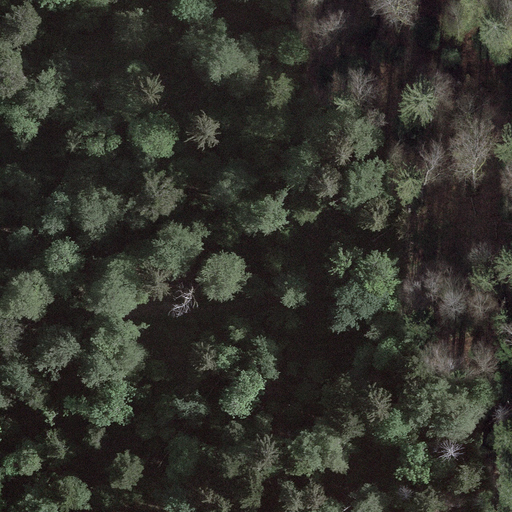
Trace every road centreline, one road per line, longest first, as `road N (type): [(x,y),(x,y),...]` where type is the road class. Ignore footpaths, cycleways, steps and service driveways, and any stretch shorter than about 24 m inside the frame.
road 1 (track): [(0,364),(115,307),(505,257)]
road 2 (track): [(0,131),(101,63),(252,0)]
